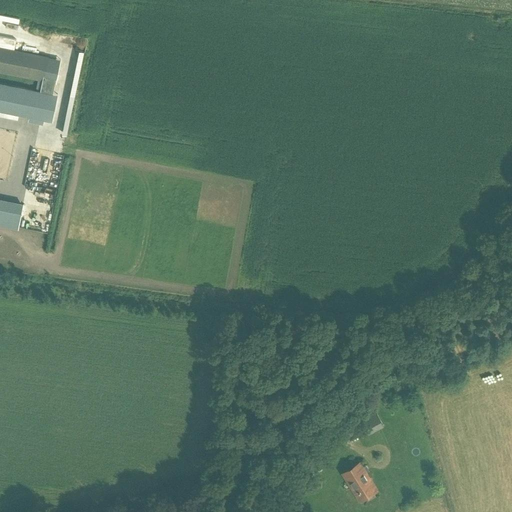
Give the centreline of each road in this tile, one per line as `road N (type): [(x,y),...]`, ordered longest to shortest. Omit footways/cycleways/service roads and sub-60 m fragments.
road 1 (track): [(250,511),(511,204)]
road 2 (track): [(416,322),(465,288),(511,228)]
